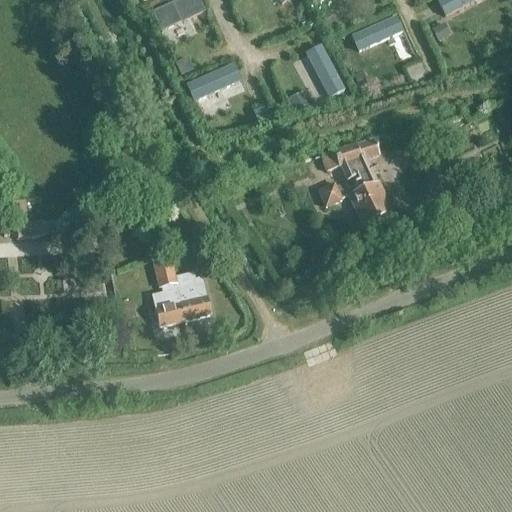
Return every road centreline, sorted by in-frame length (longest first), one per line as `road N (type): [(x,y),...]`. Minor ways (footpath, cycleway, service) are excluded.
road 1 (unclassified): [(511,270),(195,385),(0,405)]
road 2 (track): [(279,354),(91,0)]
